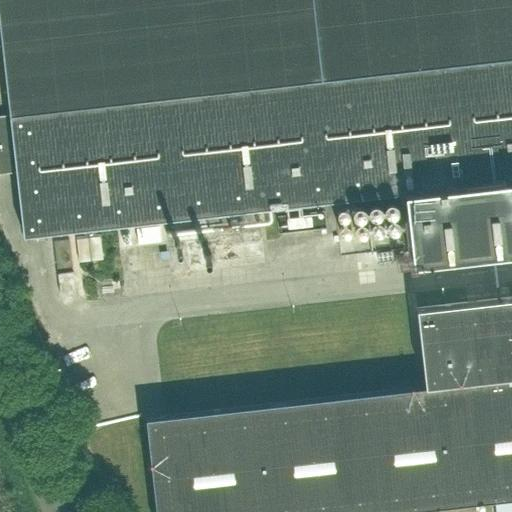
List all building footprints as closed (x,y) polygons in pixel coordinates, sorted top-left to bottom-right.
[(511,0),(0,0),(0,28),(10,114),(0,115),(0,169),(16,167),(24,236),(84,229),(85,235),(76,236),(79,261),(102,258),(99,234),(97,234),(96,228),(407,192),(415,263),(511,252),(511,0)] [(381,205),(342,208),(345,252),(374,249),(374,246),(396,245),(393,215),(382,215),(381,205)] [(72,266),(69,239),(54,241),(57,268),(72,266)] [(192,266),(204,265),(203,242),(191,242),(192,266)] [(267,259),(267,242),(222,243),(222,261),(267,259)] [(424,386),(145,417),(155,511),(388,511),(511,498),(511,297),(416,308),(424,386)]
